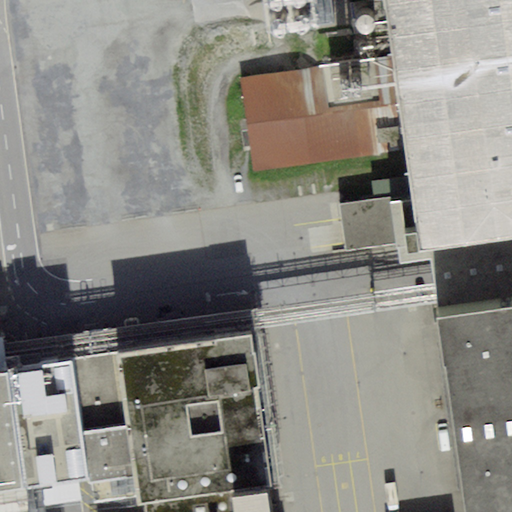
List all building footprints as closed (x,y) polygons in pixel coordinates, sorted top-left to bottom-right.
[(424,245),(511,232),(511,0),(389,0),(397,54),(411,148),(417,192),(424,245)] [(305,28),(308,27),(310,25),(312,22),(313,19),(313,16),(312,13),(309,10),(306,8),(303,8),(299,8),(296,10),(294,13),(293,16),(293,19),(294,22),(296,25),(298,27),(301,28),(305,28)] [(281,31),(284,30),(287,28),(289,25),(290,22),(289,18),(288,15),(286,13),(282,11),(279,10),(276,11),(272,13),(270,16),(269,19),(269,22),(270,25),(272,28),(275,30),(278,31),(281,31)] [(367,32),(370,31),(372,29),(374,26),(375,23),(375,20),(374,17),(372,15),(369,13),(365,12),(362,13),(359,14),(357,17),(356,20),(356,23),(356,26),(358,28),(360,30),(363,31),(367,32)] [(397,54),(243,76),(256,170),(411,148),(397,54)] [(417,192),(340,203),(347,256),(424,245),(417,192)] [(462,511),(511,511),(511,232),(424,245),(462,511)] [(272,511),(250,336),(117,354),(136,502),(147,501),(148,511),(272,511)] [(117,354),(11,367),(29,486),(89,477),(93,507),(136,502),(117,354)] [(0,490),(29,486),(11,367),(0,368),(0,490)]
